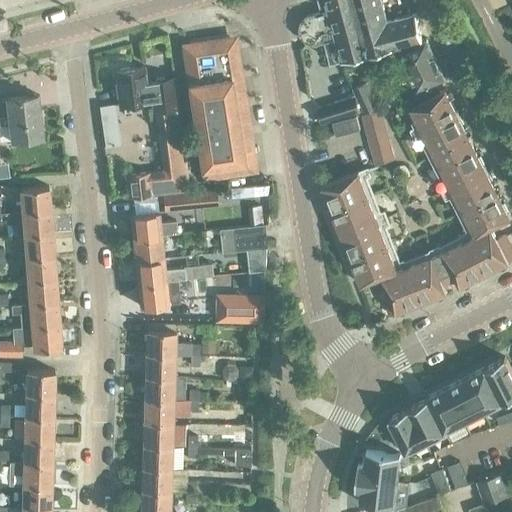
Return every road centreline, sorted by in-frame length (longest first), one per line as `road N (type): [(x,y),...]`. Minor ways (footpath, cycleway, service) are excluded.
road 1 (residential): [(97,511),(103,322),(66,30)]
road 2 (tertiary): [(357,374),(319,316),(267,7)]
road 3 (residential): [(425,0),(511,176)]
road 4 (tertiary): [(357,374),(511,300)]
road 5 (tertiary): [(315,511),(316,479),(357,374)]
